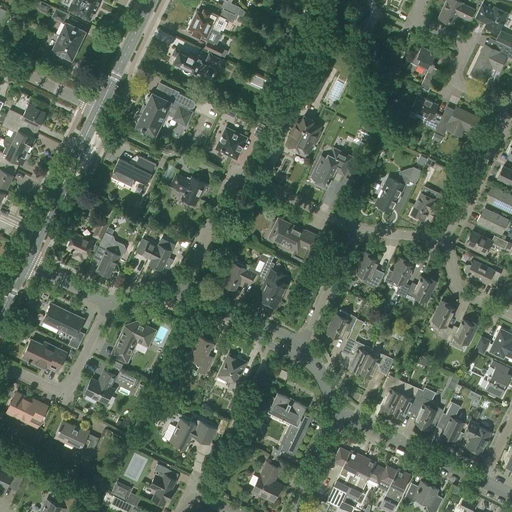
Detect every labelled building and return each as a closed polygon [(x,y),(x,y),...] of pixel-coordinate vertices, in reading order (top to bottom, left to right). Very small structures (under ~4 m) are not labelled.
[(90,19),(95,7),(98,0),(72,0),(68,8),(90,19)] [(224,0),(222,6),(237,13),(240,7),(231,2),(231,0),(224,0)] [(446,0),(439,15),(454,22),(457,14),(469,20),(474,9),(467,5),(467,6),(462,4),(463,2),(458,0),(446,0)] [(511,44),(511,35),(499,30),(507,13),(495,6),(493,10),(482,4),(476,18),(487,23),(485,26),(498,32),(494,40),(497,41),(510,47),(511,44)] [(225,20),(225,18),(219,15),(218,15),(218,14),(213,12),(212,13),(199,7),(196,12),(195,12),(192,17),(194,18),(193,19),(220,31),(220,29),(223,30),(227,21),(225,20)] [(240,7),(237,13),(237,14),(245,17),(247,13),(242,9),(240,7)] [(51,17),(63,22),(67,13),(55,8),(51,17)] [(219,15),(225,18),(233,22),(236,15),(222,9),(219,15)] [(22,16),(14,11),(9,21),(18,25),(22,16)] [(190,25),(188,30),(201,36),(200,38),(205,40),(204,40),(206,41),(207,40),(214,43),(214,42),(216,43),(221,34),(219,33),(220,31),(193,19),(192,18),(189,24),(190,25)] [(66,22),(59,35),(78,44),(84,30),(66,22)] [(75,50),(78,44),(59,35),(53,49),(54,49),(52,52),(60,56),(61,52),(71,57),(72,56),(74,55),(76,52),(75,50)] [(213,52),(213,51),(216,44),(214,43),(207,40),(206,41),(203,47),(213,52)] [(511,47),(510,47),(497,41),(494,49),(485,44),(474,67),(483,72),(485,73),(488,74),(492,66),(499,70),(506,55),(511,58),(511,47)] [(213,51),(221,55),(224,57),(228,50),(224,48),(216,44),(213,51)] [(420,49),(416,48),(410,62),(427,70),(424,77),(433,81),(438,69),(433,67),(435,63),(431,62),(436,52),(426,48),(425,49),(421,47),(420,49)] [(208,65),(201,62),(203,57),(196,54),(195,55),(190,53),(189,54),(177,49),(175,54),(177,56),(174,61),(183,65),(183,66),(183,67),(183,68),(183,69),(184,70),(185,71),(185,72),(186,72),(187,72),(188,72),(189,72),(190,72),(191,71),(192,71),(192,70),(193,69),(197,71),(203,75),(208,65)] [(205,60),(218,66),(221,58),(209,52),(205,60)] [(302,72),(297,70),(294,77),(298,79),(302,72)] [(305,92),(314,97),(326,76),(317,71),(305,92)] [(144,129),(154,134),(155,132),(157,133),(161,125),(159,124),(166,111),(180,118),(179,120),(180,120),(181,121),(182,121),(183,121),(184,121),(185,121),(185,120),(186,120),(187,119),(188,118),(188,117),(188,116),(189,115),(189,114),(189,113),(189,112),(188,112),(188,111),(189,107),(190,108),(191,108),(192,108),(194,107),(195,105),(195,104),(195,102),(194,100),(193,100),(175,91),(172,97),(164,93),(162,97),(152,93),(151,95),(150,95),(149,95),(148,95),(147,96),(146,97),(146,98),(146,99),(146,100),(147,101),(148,102),(146,104),(148,105),(144,114),(142,113),(141,112),(140,112),(139,112),(138,113),(137,113),(136,114),(135,115),(135,116),(135,117),(134,118),(134,119),(135,119),(135,120),(135,121),(136,122),(137,122),(138,123),(137,125),(141,127),(141,128),(144,129)] [(435,129),(442,115),(435,111),(438,104),(432,101),(426,98),(425,98),(417,94),(410,109),(419,113),(418,115),(418,117),(424,119),(423,121),(423,123),(435,129)] [(9,111),(6,117),(34,131),(36,132),(45,112),(34,107),(35,106),(28,102),(22,115),(14,111),(13,113),(9,111)] [(442,115),(435,129),(444,134),(446,128),(461,135),(464,128),(472,132),(479,117),(456,106),(451,118),(443,114),(443,115),(442,115)] [(5,137),(4,139),(29,151),(35,138),(32,136),(34,131),(6,117),(0,115),(0,116),(0,120),(4,122),(3,123),(6,125),(6,127),(13,131),(10,136),(9,135),(5,137)] [(297,121),(285,144),(298,150),(299,149),(307,153),(312,144),(314,144),(320,131),(319,130),(322,124),(304,115),(300,123),(297,121)] [(259,122),(253,134),(261,138),(267,125),(259,122)] [(224,137),(218,148),(229,153),(229,154),(229,155),(230,155),(231,155),(232,155),(232,154),(235,156),(235,157),(236,157),(239,151),(238,151),(239,149),(240,149),(241,149),(242,148),(242,147),(242,146),(242,145),(241,144),(244,138),(245,138),(245,137),(226,128),(222,136),(224,137)] [(432,138),(440,143),(443,137),(435,132),(432,138)] [(0,160),(16,168),(19,163),(22,165),(29,151),(4,139),(3,142),(4,146),(5,147),(3,152),(0,150),(0,160)] [(352,157),(327,145),(311,177),(316,179),(315,181),(326,186),(331,177),(333,172),(334,169),(344,173),(352,157)] [(154,164),(155,165),(156,163),(139,155),(138,157),(135,165),(119,157),(113,170),(114,171),(111,176),(131,185),(133,180),(135,181),(136,177),(147,182),(151,173),(150,172),(154,164)] [(417,162),(423,165),(427,158),(420,155),(417,162)] [(0,186),(6,190),(16,168),(0,160),(0,186)] [(503,165),(497,177),(511,184),(511,169),(510,169),(503,165)] [(397,180),(388,176),(375,203),(378,205),(377,207),(383,211),(384,208),(391,212),(397,199),(399,198),(401,196),(399,195),(404,185),(403,182),(409,180),(412,173),(410,167),(400,171),(399,172),(401,178),(398,179),(397,180)] [(181,197),(195,204),(205,182),(192,176),(190,180),(176,173),(170,185),(184,191),(181,197)] [(511,196),(494,188),(489,200),(510,210),(511,206),(511,196)] [(421,192),(410,213),(414,215),(414,216),(419,219),(420,218),(424,220),(429,209),(435,212),(441,201),(440,201),(443,194),(436,191),(433,197),(421,192)] [(484,209),(479,221),(500,231),(506,219),(484,209)] [(295,226),(278,218),(268,238),(293,250),(291,255),(296,258),(297,259),(304,262),(311,265),(316,253),(310,250),(316,238),(300,230),(297,231),(294,229),(295,226)] [(107,223),(100,220),(94,235),(100,238),(107,223)] [(99,245),(106,248),(96,269),(109,275),(119,254),(120,255),(120,256),(121,256),(124,248),(123,245),(115,241),(115,243),(110,241),(113,235),(111,234),(113,231),(112,229),(108,227),(106,232),(105,231),(99,245)] [(92,241),(74,232),(67,248),(70,249),(70,250),(72,251),(73,250),(76,252),(74,256),(81,260),(83,255),(85,256),(92,241)] [(504,240),(500,238),(494,235),(491,240),(484,237),(483,238),(471,232),(465,244),(485,254),(489,245),(494,247),(496,244),(504,248),(507,241),(504,240)] [(230,235),(222,239),(225,246),(234,242),(230,235)] [(161,270),(164,265),(167,267),(169,266),(172,261),(171,259),(168,257),(174,244),(161,238),(157,246),(141,238),(135,250),(149,257),(149,256),(152,257),(149,264),(161,270)] [(270,253),(263,249),(259,256),(252,266),(250,265),(231,256),(226,258),(223,265),(229,268),(222,283),(235,289),(240,278),(250,283),(255,273),(259,275),(269,255),(270,253)] [(364,251),(357,266),(355,271),(365,276),(363,281),(376,287),(382,275),(373,271),(378,260),(370,256),(371,254),(364,251)] [(282,282),(285,275),(272,269),(274,263),(268,260),(270,256),(269,255),(259,275),(265,278),(262,284),(266,286),(260,298),(276,306),(287,284),(282,282)] [(392,284),(395,279),(401,282),(396,292),(405,296),(410,285),(405,282),(413,265),(405,262),(406,260),(400,257),(393,270),(389,268),(384,280),(392,284)] [(495,285),(500,273),(473,260),(471,265),(469,264),(466,265),(464,269),(465,273),(487,283),(488,281),(495,285)] [(415,287),(410,285),(405,296),(413,301),(416,296),(426,301),(436,281),(429,278),(429,279),(421,276),(415,287)] [(446,339),(452,328),(447,325),(455,308),(447,305),(447,303),(441,300),(432,320),(442,325),(437,335),(446,339)] [(84,318),(51,303),(43,321),(75,336),(84,318)] [(340,309),(338,314),(335,312),(325,332),(332,335),(332,334),(341,338),(346,326),(351,329),(357,317),(340,309)] [(457,330),(452,328),(446,339),(450,341),(450,343),(462,349),(463,348),(462,347),(464,342),(468,344),(477,324),(471,321),(470,323),(462,319),(457,330)] [(126,325),(124,325),(113,348),(116,350),(113,356),(126,362),(130,353),(131,353),(130,352),(136,340),(148,346),(155,329),(136,320),(135,321),(134,321),(127,324),(126,325)] [(505,354),(511,357),(511,340),(511,338),(511,334),(500,328),(489,351),(503,358),(505,354)] [(213,356),(207,354),(213,342),(200,335),(193,348),(192,347),(187,357),(195,360),(197,365),(198,366),(198,368),(198,370),(205,373),(213,356)] [(475,349),(483,353),(489,340),(481,336),(475,349)] [(74,338),(71,345),(77,348),(80,341),(74,338)] [(57,371),(66,352),(44,341),(43,344),(32,339),(22,358),(28,360),(27,361),(30,362),(30,361),(46,369),(47,366),(57,371)] [(349,352),(354,354),(348,367),(354,370),(355,369),(360,371),(369,353),(371,348),(355,340),(349,352)] [(371,348),(369,353),(360,371),(365,373),(364,375),(370,378),(377,365),(382,367),(387,356),(371,348)] [(224,383),(226,379),(232,382),(228,389),(238,394),(244,381),(238,378),(246,362),(229,353),(218,375),(218,376),(216,380),(224,383)] [(487,380),(488,380),(485,388),(489,391),(488,392),(495,396),(496,394),(501,396),(511,375),(506,373),(509,368),(492,360),(491,364),(495,366),(491,376),(489,375),(488,376),(487,377),(487,380)] [(120,369),(122,364),(116,361),(113,366),(120,369)] [(288,372),(281,369),(278,376),(285,379),(288,372)] [(103,370),(98,381),(91,378),(84,392),(106,403),(113,388),(110,387),(115,375),(103,370)] [(122,379),(133,384),(135,378),(125,373),(122,379)] [(393,411),(401,393),(406,382),(390,375),(382,392),(387,394),(381,407),(387,410),(388,409),(393,411)] [(459,379),(452,376),(449,381),(456,384),(457,383),(459,379)] [(200,378),(197,384),(204,387),(207,381),(200,378)] [(427,380),(423,390),(414,407),(410,417),(415,419),(414,421),(422,425),(421,426),(428,430),(431,423),(435,425),(442,409),(435,405),(434,408),(429,406),(435,392),(431,390),(434,383),(427,380)] [(414,407),(423,390),(406,382),(401,393),(393,411),(398,413),(397,415),(403,418),(405,415),(410,417),(414,407)] [(160,398),(155,390),(147,396),(152,403),(160,398)] [(16,391),(6,412),(27,422),(27,423),(37,427),(47,406),(16,391)] [(272,411),(291,421),(278,447),(294,455),(313,415),(303,411),(306,406),(295,401),(288,398),(288,397),(277,392),(275,397),(274,396),(273,397),(274,398),(271,404),(270,403),(270,404),(271,405),(268,410),(271,411),(270,412),(271,412),(272,411)] [(450,440),(451,438),(454,440),(463,422),(454,418),(460,405),(451,401),(445,413),(443,412),(436,426),(443,429),(441,434),(445,435),(444,437),(450,440)] [(192,434),(205,441),(210,443),(217,429),(198,420),(196,423),(190,420),(189,422),(180,418),(169,440),(178,444),(177,446),(185,450),(192,434)] [(81,446),(78,451),(89,456),(98,437),(88,432),(89,430),(81,427),(80,429),(62,420),(55,437),(73,445),(74,443),(81,446)] [(490,432),(477,425),(476,423),(470,420),(463,434),(469,436),(470,440),(467,446),(480,453),(484,445),(485,445),(487,440),(487,439),(490,432)] [(26,453),(32,455),(35,448),(29,446),(26,453)] [(277,457),(280,451),(274,447),(270,454),(277,457)] [(333,460),(343,465),(333,487),(345,493),(363,457),(350,451),(349,452),(339,447),(333,460)] [(375,463),(363,457),(345,493),(358,499),(368,477),(378,482),(386,466),(384,469),(375,464),(375,463)] [(259,474),(252,490),(273,501),(281,485),(273,481),(280,468),(267,462),(260,475),(259,474)] [(154,469),(159,471),(158,474),(155,473),(149,486),(156,490),(152,499),(164,505),(166,500),(168,501),(174,489),(172,488),(176,479),(167,475),(170,469),(157,463),(154,469)] [(6,469),(0,466),(0,488),(5,491),(13,475),(5,472),(6,469)] [(23,477),(26,471),(17,466),(13,473),(23,477)] [(379,507),(382,508),(383,506),(393,511),(410,475),(397,469),(396,470),(386,466),(378,482),(379,482),(380,479),(390,483),(379,507)] [(101,488),(103,484),(106,479),(95,473),(90,482),(94,484),(94,485),(101,488)] [(435,511),(443,497),(436,494),(438,488),(421,480),(418,485),(411,482),(404,497),(406,504),(416,500),(425,504),(428,511),(435,511)] [(131,488),(117,481),(111,492),(126,500),(131,488)] [(62,511),(63,511),(76,509),(73,491),(61,493),(56,504),(46,499),(40,511),(62,511)] [(469,494),(465,501),(470,503),(474,496),(469,494)] [(114,496),(111,503),(130,511),(140,511),(142,509),(114,496)] [(460,506),(471,511),(474,505),(470,503),(465,501),(463,500),(460,506)]
